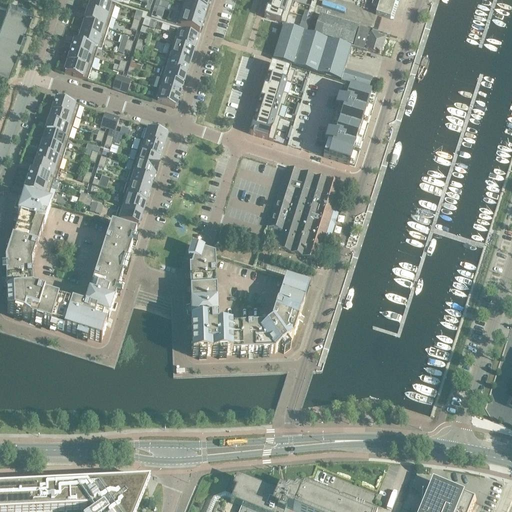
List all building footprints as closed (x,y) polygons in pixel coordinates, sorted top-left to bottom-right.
[(115,7),(92,0),(88,12),(111,19),(115,7)] [(183,0),(182,3),(206,11),(209,0),(183,0)] [(287,0),(269,0),(268,6),(289,13),(293,2),(287,0)] [(373,0),(371,6),(378,8),(375,15),(390,20),(394,6),(397,7),(399,0),(373,0)] [(0,6),(0,70),(9,74),(32,12),(9,3),(7,9),(0,6)] [(182,3),(179,14),(203,22),(206,11),(182,3)] [(268,6),(264,18),(282,24),(285,25),(289,13),(268,6)] [(108,29),(111,19),(88,12),(85,22),(108,29)] [(179,14),(175,25),(199,33),(203,22),(179,14)] [(144,19),(142,26),(148,28),(151,21),(144,19)] [(104,40),(108,29),(85,22),(82,32),(104,40)] [(340,26),(335,41),(351,46),(356,31),(340,26)] [(273,60),(368,90),(371,79),(344,71),(351,48),(283,27),(273,60)] [(360,28),(354,47),(379,55),(384,39),(377,36),(377,33),(372,32),(371,35),(368,34),(369,31),(360,28)] [(197,38),(175,31),(171,43),(194,50),(197,38)] [(82,32),(79,42),(79,43),(97,49),(101,50),(104,40),(82,32)] [(97,49),(79,43),(79,42),(75,41),(71,52),(94,59),(97,49)] [(190,63),(194,50),(171,43),(167,56),(190,63)] [(91,69),(94,59),(71,52),(68,62),(91,69)] [(186,75),(190,63),(167,56),(163,68),(186,75)] [(68,62),(64,74),(87,81),(91,69),(68,62)] [(271,65),(267,77),(291,85),(295,73),(271,65)] [(182,86),(186,75),(163,68),(160,78),(182,86)] [(118,91),(122,79),(116,77),(112,89),(118,91)] [(267,77),(264,89),(283,95),(286,84),(291,85),(267,77)] [(179,97),(182,86),(160,78),(156,90),(179,97)] [(127,94),(131,82),(125,80),(121,92),(127,94)] [(324,133),(321,143),(327,145),(323,158),(349,166),(371,96),(345,88),(341,101),(335,99),(332,109),(335,110),(327,134),(324,133)] [(264,89),(260,100),(284,107),(287,96),(283,95),(264,89)] [(156,90),(152,102),(175,109),(179,97),(156,90)] [(75,119),(79,107),(56,100),(53,112),(75,119)] [(260,100),(256,111),(280,119),(280,118),(278,118),(281,107),(284,108),(284,107),(260,100)] [(256,111),(253,123),(277,130),(280,119),(256,111)] [(72,129),(75,119),(53,112),(49,122),(72,129)] [(104,115),(100,127),(106,129),(110,117),(104,115)] [(110,130),(115,131),(119,120),(113,118),(110,130)] [(69,139),(72,129),(49,122),(46,132),(69,139)] [(253,123),(249,135),(273,142),(277,130),(253,123)] [(144,130),(140,140),(145,142),(163,147),(167,135),(149,129),(148,131),(144,130)] [(66,150),(69,139),(46,132),(43,143),(66,150)] [(140,140),(137,152),(159,159),(163,147),(145,142),(140,140)] [(62,160),(66,150),(43,143),(40,153),(62,160)] [(137,152),(133,162),(158,170),(159,166),(157,165),(159,159),(137,152)] [(40,153),(36,163),(59,170),(62,160),(40,153)] [(133,162),(130,173),(153,180),(155,174),(156,174),(158,170),(133,162)] [(56,181),(59,170),(36,163),(33,173),(31,172),(31,173),(54,180),(56,181)] [(317,262),(341,186),(286,170),(268,228),(282,232),(276,250),(317,262)] [(28,183),(51,190),(54,180),(31,173),(28,183)] [(130,173),(126,184),(149,191),(153,180),(130,173)] [(47,201),(51,190),(28,183),(25,194),(47,201)] [(126,184),(123,195),(145,203),(149,191),(126,184)] [(123,195),(119,208),(142,215),(145,203),(123,195)] [(31,266),(51,204),(24,196),(22,202),(16,200),(14,208),(19,210),(18,216),(19,217),(18,222),(14,221),(12,227),(16,228),(8,253),(4,252),(3,258),(6,259),(5,263),(1,263),(1,277),(5,277),(6,289),(2,289),(3,295),(6,295),(7,314),(14,316),(13,319),(21,322),(22,318),(36,323),(35,326),(41,328),(42,325),(50,327),(49,331),(56,333),(57,329),(77,336),(76,339),(87,343),(88,339),(101,343),(111,311),(115,312),(117,305),(114,303),(116,296),(120,297),(122,290),(118,289),(123,274),(126,275),(130,262),(127,261),(132,246),(135,247),(137,241),(134,240),(136,232),(111,224),(84,310),(32,294),(31,266)] [(119,208),(115,220),(138,227),(142,215),(119,208)] [(269,332),(218,334),(215,256),(204,253),(204,251),(191,247),(187,260),(188,260),(186,267),(189,268),(190,292),(186,292),(186,298),(190,298),(190,311),(187,311),(187,318),(191,318),(192,357),(198,357),(198,360),(206,360),(206,357),(212,356),(218,356),(218,360),(226,359),(226,356),(240,355),(240,359),(246,359),(246,355),(253,355),(262,355),(262,358),(269,358),(269,354),(274,354),(280,350),(283,355),(290,349),(287,344),(292,340),(309,286),(285,279),(269,332)] [(236,478),(232,489),(235,490),(233,496),(225,493),(213,498),(206,511),(357,511),(340,505),(340,506),(337,505),(337,504),(302,489),(300,493),(294,490),(293,494),(286,491),(285,494),(278,492),(277,495),(236,478)] [(111,484),(0,489),(0,511),(137,511),(148,488),(150,483),(144,483),(117,484),(111,484)] [(422,511),(471,511),(476,500),(461,494),(462,495),(461,498),(436,495),(437,487),(433,497),(424,494),(422,511)] [(511,511),(511,506),(504,503),(499,511),(511,511)]
